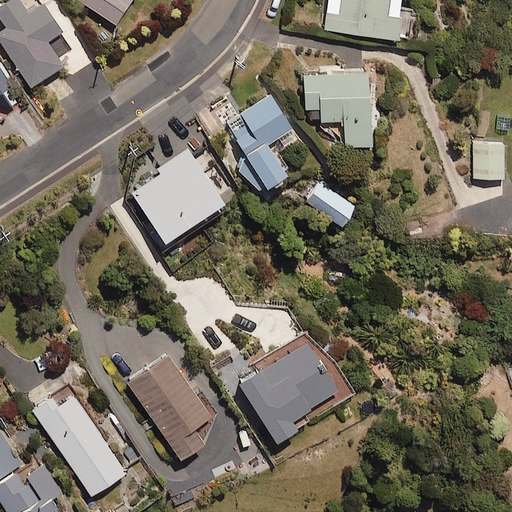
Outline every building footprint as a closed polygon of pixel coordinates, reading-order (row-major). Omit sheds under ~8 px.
[(44,2),(29,12),(21,0),(0,0),(0,40),(30,86),(64,64),(48,39),(63,29),(44,2)] [(80,0),(115,23),(131,0),(80,0)] [(327,0),(324,29),(415,39),(419,10),(403,8),(403,0),(327,0)] [(0,93),(15,84),(0,60),(0,93)] [(373,143),(369,69),(304,73),(306,107),(320,106),(321,120),(343,118),(345,144),(373,143)] [(283,144),(298,135),(271,93),(225,122),(246,155),(236,161),(257,193),(288,172),(269,142),(278,136),(283,144)] [(511,128),(493,129),(493,143),(472,142),(472,178),(504,178),(504,143),(511,142),(511,128)] [(161,245),(226,200),(188,146),(160,166),(162,169),(150,178),(131,190),(150,218),(145,221),(161,245)] [(343,223),(356,204),(319,179),(306,199),(343,223)] [(307,412),(344,388),(318,346),(311,336),(240,381),(278,440),(311,419),(307,412)] [(195,426),(212,414),(169,352),(128,381),(182,458),(205,441),(195,426)] [(91,495),(126,471),(73,393),(58,404),(53,396),(33,409),(91,495)] [(39,453),(21,464),(1,430),(0,429),(0,501),(6,511),(60,511),(52,497),(62,491),(39,453)]
